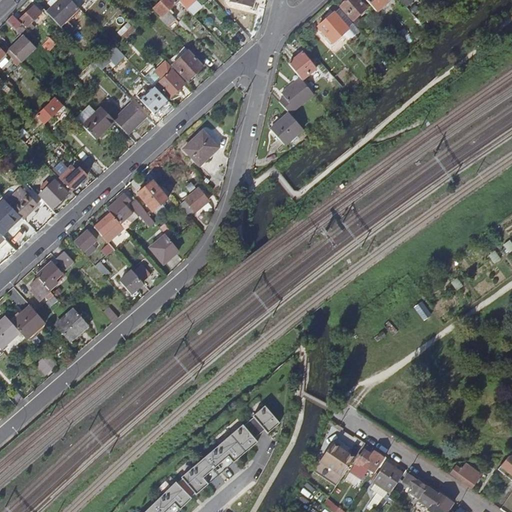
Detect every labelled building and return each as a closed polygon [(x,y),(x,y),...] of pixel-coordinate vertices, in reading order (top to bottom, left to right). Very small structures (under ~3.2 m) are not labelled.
[(70,0),(59,0),(46,12),(60,27),(80,9),(70,0)] [(160,18),(168,26),(176,20),(168,11),(179,1),(178,0),(163,0),(154,9),(162,17),(160,18)] [(178,0),(179,1),(187,9),(195,0),(178,0)] [(358,0),(349,0),(341,7),(354,21),(367,10),(358,0)] [(387,0),(366,0),(378,12),(389,2),(387,0)] [(34,7),(19,20),(27,28),(41,14),(34,7)] [(347,27),(353,22),(342,10),(336,15),(347,27)] [(349,30),(347,27),(336,15),(334,14),(318,27),(333,44),(349,30)] [(7,22),(15,31),(22,24),(13,16),(7,22)] [(141,17),(132,25),(137,30),(146,22),(141,17)] [(132,26),(122,35),(126,38),(135,30),(132,26)] [(24,36),(9,50),(10,50),(22,63),(36,49),(24,36)] [(113,44),(102,54),(107,58),(117,48),(113,44)] [(0,48),(0,49),(5,54),(10,50),(9,50),(4,45),(0,48)] [(188,51),(172,66),(187,82),(203,67),(188,51)] [(316,70),(303,53),(290,65),(300,77),(303,80),(305,78),(316,70)] [(157,85),(170,98),(183,85),(171,73),(174,70),(167,62),(155,73),(162,80),(157,85)] [(290,114),(314,94),(311,91),(303,80),(300,77),(281,92),(284,96),(279,101),(288,112),(290,114)] [(305,78),(303,80),(311,91),(314,88),(305,78)] [(169,103),(154,87),(146,93),(150,97),(144,103),(155,115),(169,103)] [(56,98),(37,117),(44,124),(64,106),(56,98)] [(113,119),(115,121),(128,134),(147,116),(132,101),(113,119)] [(103,108),(83,126),(96,139),(115,121),(113,119),(103,108)] [(285,144),(304,129),(290,114),(288,112),(270,127),(285,144)] [(203,132),(184,150),(199,166),(219,149),(203,132)] [(59,178),(65,184),(66,183),(73,191),(88,176),(80,169),(78,171),(72,165),(68,169),(61,163),(53,171),(59,178)] [(14,178),(0,191),(0,193),(6,200),(21,186),(14,178)] [(67,191),(54,178),(49,183),(46,180),(40,185),(43,188),(39,193),(53,208),(59,203),(57,201),(67,191)] [(153,181),(138,194),(153,212),(169,199),(153,181)] [(21,186),(6,200),(24,218),(39,204),(21,186)] [(199,188),(186,200),(186,201),(196,211),(209,200),(199,188)] [(118,201),(108,209),(111,213),(119,222),(124,227),(124,228),(131,222),(126,216),(131,211),(126,205),(130,201),(125,195),(118,201)] [(131,205),(140,216),(142,214),(147,219),(151,216),(137,200),(131,205)] [(181,205),(190,216),(196,211),(186,201),(181,205)] [(96,227),(108,241),(124,227),(119,222),(111,213),(96,227)] [(88,231),(75,242),(84,251),(85,249),(91,245),(96,240),(88,231)] [(151,247),(164,264),(179,251),(171,241),(166,235),(151,247)] [(509,252),(511,249),(511,243),(509,240),(503,245),(509,252)] [(85,249),(89,253),(95,248),(91,245),(85,249)] [(494,263),(500,259),(494,251),(488,256),(494,263)] [(64,252),(55,259),(66,271),(74,263),(64,252)] [(152,273),(156,270),(147,259),(143,262),(152,273)] [(37,276),(39,278),(50,290),(58,283),(55,280),(62,274),(52,263),(37,276)] [(135,273),(144,284),(152,276),(143,266),(135,273)] [(120,282),(132,294),(144,284),(135,273),(133,271),(120,282)] [(457,289),(463,285),(458,277),(452,282),(457,289)] [(31,289),(41,301),(51,292),(50,290),(39,278),(32,285),(33,287),(31,289)] [(55,296),(47,303),(51,308),(59,301),(55,296)] [(424,321),(431,316),(421,303),(415,308),(424,321)] [(12,323),(21,333),(27,340),(46,323),(36,313),(30,306),(12,323)] [(74,310),(56,326),(70,341),(86,328),(79,321),(82,319),(74,310)] [(7,317),(0,323),(0,348),(2,350),(21,333),(12,323),(7,317)] [(386,337),(383,332),(374,338),(378,343),(386,337)] [(39,370),(46,378),(53,372),(47,364),(39,370)] [(8,395),(18,406),(24,401),(14,390),(8,395)] [(251,419),(190,471),(205,488),(217,478),(215,474),(240,453),(242,456),(266,436),(263,433),(273,424),(276,428),(288,417),(273,400),(261,410),(262,411),(252,420),(251,419)] [(234,431),(242,423),(238,419),(230,427),(234,431)] [(319,461),(342,476),(355,457),(332,442),(319,461)] [(374,472),(383,458),(373,451),(371,453),(364,449),(356,461),(373,473),(374,472)] [(217,478),(242,456),(240,453),(215,474),(217,478)] [(498,470),(511,480),(511,456),(508,456),(498,470)] [(390,493),(403,474),(385,462),(373,481),(375,483),(388,491),(390,493)] [(187,463),(178,470),(182,475),(191,467),(187,463)] [(451,473),(471,488),(481,475),(465,464),(460,470),(456,467),(451,473)] [(347,478),(360,485),(363,480),(351,473),(347,478)] [(419,500),(427,487),(408,474),(402,484),(411,490),(409,493),(419,500)] [(172,511),(185,500),(189,503),(200,493),(184,476),(147,511),(172,511)] [(384,498),(388,491),(375,483),(371,489),(384,498)] [(447,511),(454,502),(439,493),(438,494),(427,487),(419,500),(418,501),(429,508),(432,503),(445,511),(447,511)] [(172,511),(180,511),(189,503),(185,500),(172,511)]
